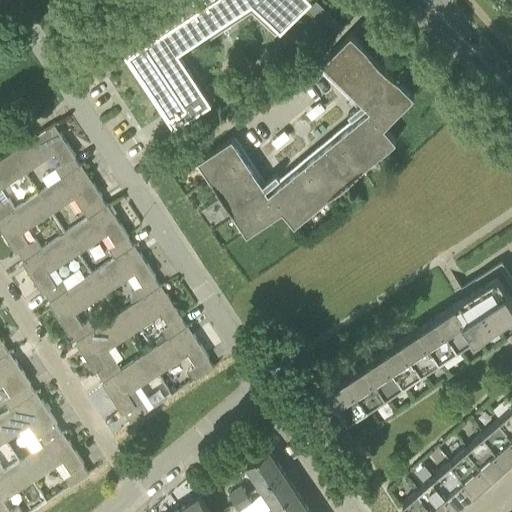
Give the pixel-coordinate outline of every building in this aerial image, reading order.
[(168,0),(115,36),(165,112),(204,87),(177,49),(250,0),(254,0),(281,27),(307,0),(168,0)] [(317,0),(315,0),(307,9),(334,35),(339,30),(343,25),(333,15),(319,2),(317,0)] [(322,61),(338,76),(367,47),(351,31),(322,61)] [(338,76),(354,92),(383,62),(367,47),(338,76)] [(363,98),(370,107),(399,78),(383,62),(354,92),(362,99),(363,98)] [(370,107),(385,124),(414,93),(399,78),(370,107)] [(396,138),(385,124),(370,107),(363,98),(362,99),(348,111),(355,119),(353,121),(379,152),(396,138)] [(362,166),(379,152),(353,121),(336,135),(362,166)] [(13,149),(26,169),(54,151),(62,161),(55,166),(61,175),(79,163),(74,155),(75,154),(54,122),(13,149)] [(198,158),(210,176),(244,154),(232,135),(198,158)] [(346,180),(362,166),(336,135),(319,149),(346,180)] [(0,214),(21,201),(18,197),(12,201),(9,197),(2,201),(0,197),(0,186),(26,169),(13,149),(0,157),(0,214)] [(329,194),(346,180),(319,149),(302,163),(329,194)] [(210,176),(222,195),(257,172),(244,154),(210,176)] [(88,215),(107,203),(101,196),(102,195),(80,162),(79,163),(61,175),(40,189),(53,209),(75,195),(88,215)] [(312,208),(329,194),(302,163),(285,177),(312,208)] [(295,222),(312,208),(285,177),(283,178),(276,170),(263,181),(269,190),(283,208),(295,222)] [(222,195),(235,213),(269,190),(263,181),(257,172),(222,195)] [(22,258),(42,245),(29,225),(53,209),(40,189),(21,201),(0,214),(0,227),(15,251),(17,249),(22,258)] [(269,190),(235,213),(247,232),(283,208),(269,190)] [(114,256),(133,243),(128,235),(129,234),(107,203),(88,215),(65,230),(79,250),(108,231),(115,242),(108,247),(114,256)] [(49,298),(68,286),(62,277),(56,282),(48,270),(79,250),(65,230),(42,245),(22,258),(21,259),(42,291),(43,290),(49,298)] [(92,270),(105,291),(135,271),(142,282),(135,287),(134,287),(131,302),(159,284),(154,275),(155,275),(134,243),(133,243),(114,256),(92,270)] [(76,337),(95,326),(89,317),(87,318),(80,307),(105,291),(92,270),(68,286),(49,298),(48,299),(70,330),(71,329),(76,337)] [(492,323),(507,313),(511,309),(511,295),(498,274),(486,282),(476,288),(471,292),(459,300),(479,331),(492,323)] [(168,336),(186,324),(180,316),(182,315),(161,283),(159,284),(131,302),(115,313),(128,333),(161,312),(168,323),(162,327),(168,336)] [(461,344),(479,331),(459,300),(440,312),(461,344)] [(511,308),(496,319),(503,329),(511,323),(511,308)] [(442,356),(461,344),(440,312),(422,325),(442,356)] [(104,379),(132,359),(127,350),(109,362),(102,351),(128,333),(115,313),(95,326),(76,337),(77,338),(75,339),(96,371),(98,370),(104,379)] [(195,377),(213,365),(207,356),(209,355),(197,337),(188,323),(186,324),(168,336),(146,350),(160,370),(188,352),(195,363),(189,368),(195,377)] [(511,323),(503,329),(510,339),(511,337),(511,323)] [(424,368),(442,356),(422,325),(404,337),(424,368)] [(406,380),(424,368),(404,337),(386,349),(406,380)] [(0,384),(10,378),(17,389),(10,393),(6,401),(9,407),(34,390),(29,382),(31,380),(9,348),(8,350),(0,354),(0,384)] [(388,392),(406,380),(386,349),(367,361),(388,392)] [(131,420),(149,408),(135,387),(160,370),(146,350),(132,359),(104,379),(102,380),(123,412),(125,411),(131,420)] [(368,405),(388,392),(367,361),(347,374),(368,405)] [(348,418),(368,405),(347,374),(327,387),(348,418)] [(43,442),(61,430),(56,422),(57,421),(36,389),(34,390),(9,407),(0,412),(0,421),(9,436),(36,418),(44,429),(37,434),(43,442)] [(511,428),(511,405),(500,415),(511,428)] [(509,458),(511,455),(511,428),(500,415),(484,430),(509,458)] [(0,470),(0,469),(0,442),(9,436),(0,421),(0,470)] [(69,482),(70,483),(88,471),(82,462),(84,461),(63,429),(61,430),(43,442),(22,456),(36,476),(56,463),(64,474),(55,480),(60,488),(69,482)] [(492,473),(509,458),(484,430),(467,444),(492,473)] [(476,487),(492,473),(467,444),(451,459),(476,487)] [(260,483),(283,468),(269,448),(247,463),(260,483)] [(0,511),(26,511),(35,507),(29,497),(18,504),(11,493),(36,476),(22,456),(0,470),(0,511)] [(459,502),(476,487),(451,459),(434,473),(459,502)] [(274,504),(296,489),(283,468),(260,483),(274,504)] [(438,511),(447,511),(459,502),(434,473),(418,488),(438,511)] [(235,501),(247,492),(241,483),(228,491),(235,501)] [(410,511),(438,511),(418,488),(403,501),(410,511)] [(274,504),(279,511),(305,511),(310,509),(296,489),(274,504)] [(241,510),(253,502),(247,492),(235,501),(241,510)] [(184,511),(211,511),(200,494),(181,507),(184,511)]
